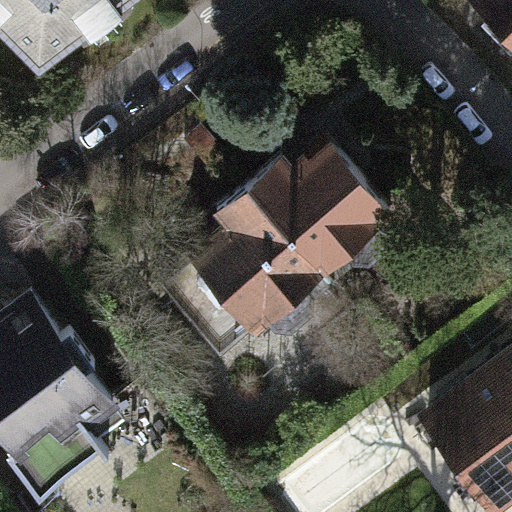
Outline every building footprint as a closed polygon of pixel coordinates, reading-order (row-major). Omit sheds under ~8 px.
[(0,0),(0,13),(41,55),(86,20),(92,29),(123,7),(119,0),(0,0)] [(511,0),(487,0),(496,8),(483,20),(503,40),(511,31),(511,0)] [(280,146),(250,173),(324,261),(333,254),(343,264),(354,254),(372,256),(391,240),(388,223),(380,214),(393,203),(326,130),(293,160),(280,146)] [(315,270),(324,261),(250,173),(219,201),(228,210),(192,243),(195,245),(161,276),(223,343),(251,318),(255,323),(266,312),(277,325),(294,321),(309,308),(312,293),(325,282),(315,270)] [(23,284),(0,301),(0,421),(11,436),(2,443),(33,483),(93,437),(76,415),(106,392),(76,354),(86,346),(63,317),(54,324),(23,284)] [(496,493),(511,481),(511,344),(431,405),(496,493)]
